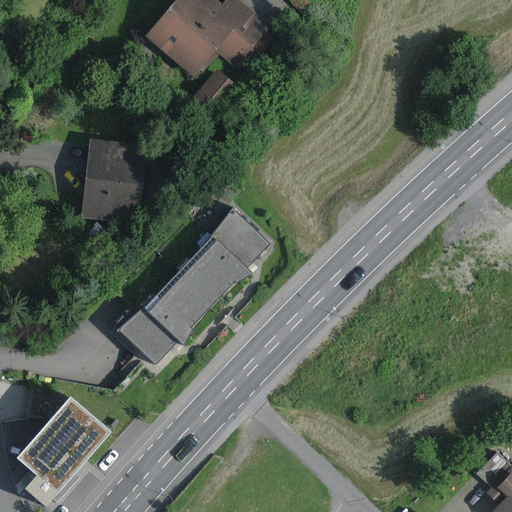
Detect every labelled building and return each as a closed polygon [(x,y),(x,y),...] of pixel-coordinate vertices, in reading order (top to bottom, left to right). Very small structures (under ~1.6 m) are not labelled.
[(230,0),(224,8),(214,0),(180,0),(151,35),(193,70),(216,43),(238,61),(269,24),(252,10),(239,0),(230,0)] [(219,65),(194,94),(217,114),(243,85),(219,65)] [(147,147),(93,142),(92,154),(86,214),(139,219),(147,147)] [(218,235),(183,273),(216,303),(239,279),(242,281),(256,273),(250,267),(274,242),(240,210),(218,235)] [(511,252),(511,233),(493,212),(456,246),(485,278),(499,265),(511,252)] [(485,278),(456,246),(418,280),(447,312),(485,278)] [(193,328),(216,303),(183,273),(149,309),(121,332),(157,366),(182,339),(187,344),(196,330),(193,328)] [(113,427),(70,391),(22,447),(65,484),(113,427)] [(495,511),(511,511),(511,461),(501,451),(481,470),(497,486),(493,490),(503,500),(494,510),(495,511)]
